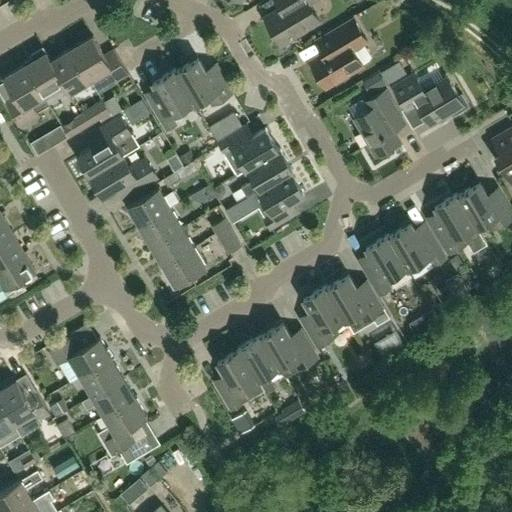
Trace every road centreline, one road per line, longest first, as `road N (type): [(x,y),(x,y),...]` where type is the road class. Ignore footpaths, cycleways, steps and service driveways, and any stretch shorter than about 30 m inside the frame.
road 1 (residential): [(174,340),(264,293),(280,272),(334,241),(348,185)]
road 2 (residential): [(207,15),(227,25),(258,78),(282,85),(348,185)]
road 3 (residential): [(111,281),(45,159),(26,165)]
road 4 (residential): [(348,185),(383,191),(473,147)]
road 5 (residential): [(0,335),(19,335),(111,281)]
